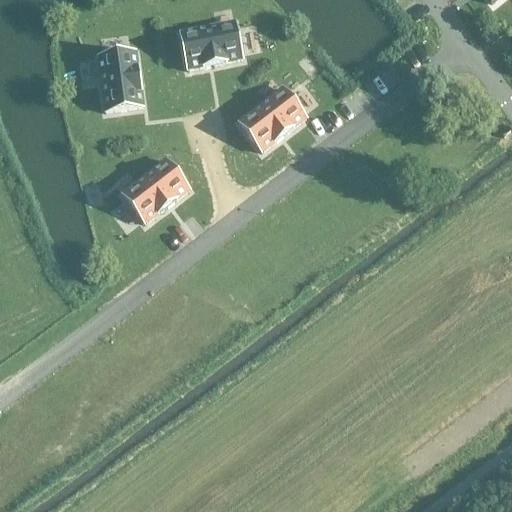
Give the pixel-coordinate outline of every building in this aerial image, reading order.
[(234,26),(180,37),(187,74),(242,63),(234,26)] [(97,61),(105,116),(142,111),(135,56),(97,61)] [(511,56),(495,58),(498,78),(511,76),(511,56)] [(305,122),(282,92),(238,126),(261,156),(305,122)] [(122,198),(145,228),(189,194),(166,164),(122,198)]
